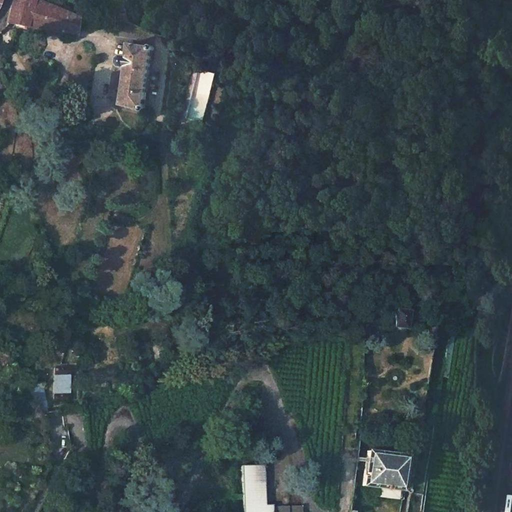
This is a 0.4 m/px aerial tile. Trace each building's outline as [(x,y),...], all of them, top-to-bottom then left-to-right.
[(74,19),(65,15),(67,9),(47,0),(12,0),(11,5),(7,24),(72,35),(74,19)] [(107,0),(93,0),(90,9),(110,16),(115,3),(107,0)] [(128,45),(126,59),(124,58),(123,57),(120,56),(117,59),(116,64),(119,67),(122,68),(124,67),(125,66),(120,105),(139,110),(139,111),(140,112),(140,113),(141,113),(142,114),(143,114),(144,114),(145,114),(146,113),(146,112),(147,111),(147,110),(146,109),(146,108),(145,107),(144,107),(148,79),(151,52),(152,52),(153,52),(154,51),(155,51),(155,50),(156,50),(156,49),(156,48),(156,47),(155,46),(155,45),(154,45),(153,45),(152,44),(151,44),(151,45),(150,45),(149,46),(149,47),(148,47),(128,45)] [(406,329),(409,311),(396,309),(394,327),(406,329)] [(55,368),(53,402),(67,402),(69,369),(55,368)] [(41,388),(28,382),(24,383),(42,415),(48,412),(41,388)] [(406,456),(368,450),(363,485),(378,488),(377,496),(398,500),(399,491),(401,492),(406,456)] [(263,467),(240,468),(241,511),(301,511),(301,507),(270,508),(270,506),(264,506),(263,467)]
